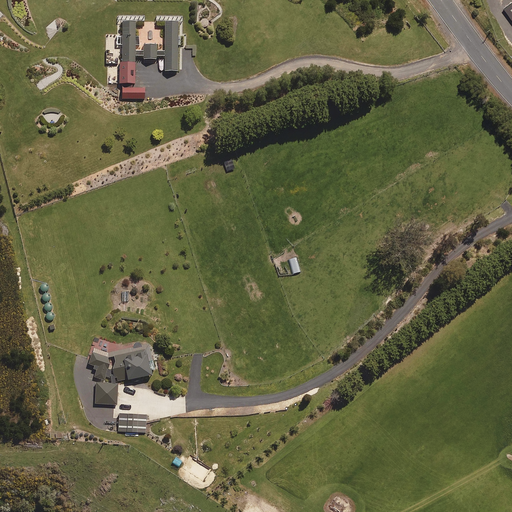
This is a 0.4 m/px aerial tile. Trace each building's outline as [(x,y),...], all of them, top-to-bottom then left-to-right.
[(296,0),(292,4),(298,11),(303,7),(296,0)] [(122,99),(144,98),(144,86),(132,87),(132,83),(135,83),(134,55),(143,55),(143,59),(156,58),(156,56),(165,56),(165,71),(177,71),(177,45),(179,45),(179,36),(177,36),(176,20),(164,21),(165,50),(155,50),(155,43),(142,44),(142,50),(135,50),(135,45),(139,45),(139,35),(135,35),(135,20),(122,20),(123,62),(119,62),(120,83),(121,83),(122,99)] [(296,257),(287,260),(292,274),(301,271),(296,257)] [(110,357),(112,364),(116,382),(150,375),(149,371),(154,370),(148,343),(109,352),(110,357)] [(94,352),(91,363),(98,365),(95,377),(104,380),(110,357),(94,352)] [(116,383),(96,383),(95,403),(115,404),(116,383)] [(146,414),(119,413),(118,431),(145,432),(146,414)]
